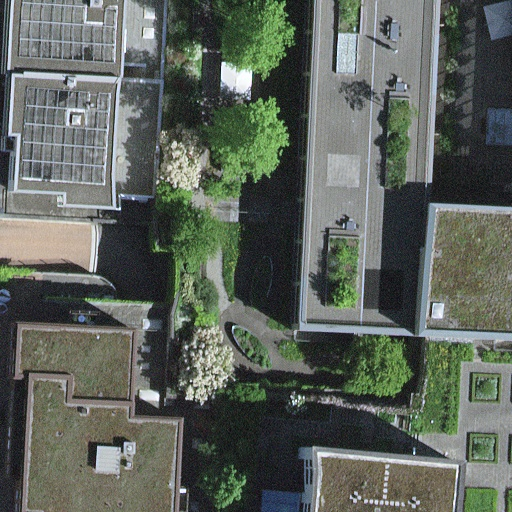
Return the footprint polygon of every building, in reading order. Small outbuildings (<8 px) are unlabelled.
[(21,0),(17,76),(135,83),(139,0),(21,0)] [(511,0),(298,0),(282,321),(511,332),(511,0)] [(135,83),(17,76),(11,180),(128,187),(135,83)] [(15,511),(163,511),(166,434),(125,432),(128,337),(20,334),(15,511)] [(458,511),(462,463),(303,450),(298,511),(458,511)]
